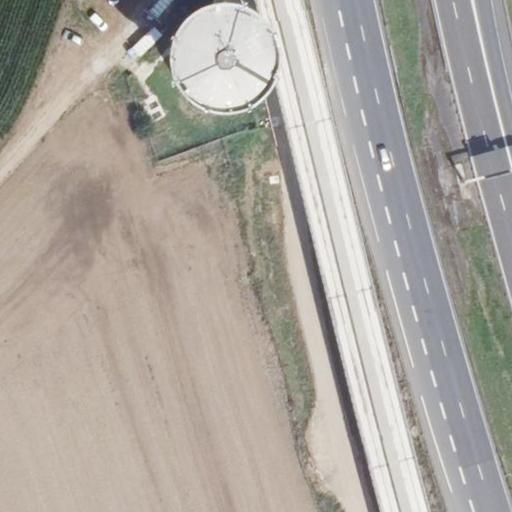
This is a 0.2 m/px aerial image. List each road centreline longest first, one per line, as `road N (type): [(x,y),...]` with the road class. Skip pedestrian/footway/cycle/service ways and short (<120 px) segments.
road 1 (trunk): [(353,0),(380,125),(495,511)]
road 2 (track): [(0,153),(160,0)]
road 3 (trunk): [(493,185),(441,0)]
road 4 (trunk): [(493,185),(507,147),(473,0)]
